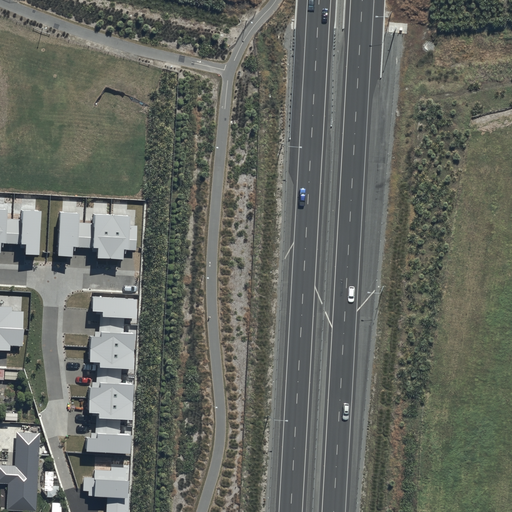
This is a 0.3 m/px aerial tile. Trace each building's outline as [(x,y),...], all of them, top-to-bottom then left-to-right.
[(334,72),(310,70),(307,104),(331,106),(334,72)] [(0,251),(0,252),(1,243),(25,244),(24,255),(39,255),(42,211),(21,210),(20,218),(6,218),(7,210),(0,209),(0,251)] [(79,213),(60,212),(57,256),(73,257),(73,247),(98,248),(97,259),(123,260),(124,250),(136,250),(137,226),(127,225),(128,216),(93,214),(92,223),(79,223),(79,213)] [(138,299),(93,297),(92,311),(103,311),(101,337),(91,337),(89,363),(101,363),(100,388),(90,387),(89,413),(98,414),(97,438),(87,438),(86,451),(130,453),(131,435),(119,434),(120,419),(132,420),(133,382),(122,381),(122,370),(134,370),(135,333),(124,332),(124,318),(137,318),(138,299)] [(0,350),(10,351),(10,346),(23,346),(24,311),(13,311),(13,307),(0,306),(0,350)] [(0,368),(0,378),(2,378),(2,377),(16,378),(16,371),(3,370),(3,368),(0,368)] [(47,454),(47,446),(37,446),(37,431),(15,430),(13,464),(0,463),(0,480),(6,481),(5,507),(34,508),(36,453),(47,454)] [(126,511),(128,466),(111,465),(111,471),(95,470),(95,478),(84,477),(84,491),(89,491),(88,496),(106,497),(105,511),(126,511)] [(45,483),(44,495),(60,495),(60,483),(45,483)]
